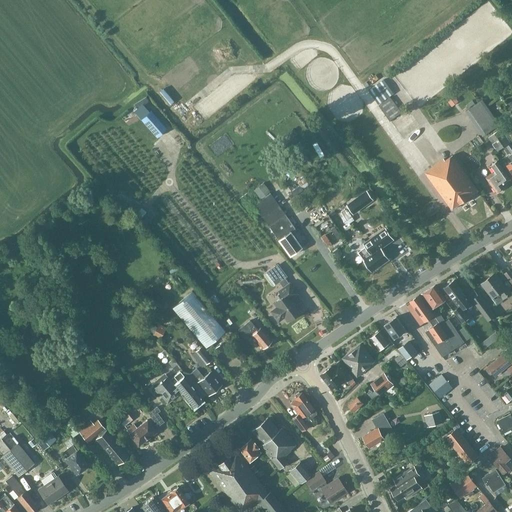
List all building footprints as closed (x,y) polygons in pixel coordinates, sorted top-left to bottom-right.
[(219,79),(227,72),(214,56),(206,62),(219,79)] [(383,79),(368,90),(378,104),(393,93),(383,79)] [(379,105),(390,120),(401,112),(391,96),(379,105)] [(448,102),(452,107),(458,102),(454,98),(448,102)] [(467,109),(484,135),(498,125),(494,119),(495,118),(486,105),(484,106),(480,100),(467,109)] [(142,120),(157,137),(167,128),(151,110),(149,112),(142,103),(136,108),(132,111),(141,120),(142,120)] [(511,141),(511,118),(501,126),(511,142),(511,141)] [(497,150),(510,141),(501,128),(491,135),(488,137),(497,150)] [(511,151),(511,143),(511,142),(503,147),(508,154),(511,151)] [(469,197),(478,190),(452,155),(445,160),(444,158),(425,172),(452,209),(461,203),(463,203),(468,200),(469,197)] [(502,184),(510,178),(497,161),(489,166),(494,172),(486,177),(496,191),(497,190),(499,191),(502,189),(502,187),(503,186),(502,184)] [(304,179),(298,183),(302,189),(308,185),(304,179)] [(264,184),(255,191),(260,198),(270,191),(264,184)] [(367,191),(357,199),(363,207),(373,200),(367,191)] [(301,248),(289,231),(294,228),(270,193),(254,205),(278,239),(290,256),(301,248)] [(138,205),(132,211),(136,214),(141,208),(138,205)] [(289,219),(293,216),(287,207),(282,210),(289,219)] [(354,220),(347,209),(339,213),(346,225),(354,220)] [(146,212),(141,217),(146,222),(152,217),(146,211),(146,212)] [(359,252),(365,259),(364,260),(372,271),(389,259),(381,248),(387,244),(393,239),(387,231),(366,245),(367,246),(359,252)] [(284,276),(276,265),(267,271),(275,282),(277,281),(284,290),(277,295),(279,298),(273,303),(276,307),(272,310),(272,313),(276,319),(279,320),(283,317),(286,321),(299,312),(291,301),(293,299),(291,297),(295,294),(283,277),(284,276)] [(511,293),(508,288),(504,282),(502,283),(495,273),(482,283),(493,298),(499,293),(503,299),(511,293)] [(463,295),(459,288),(453,280),(444,287),(454,301),(458,306),(453,311),(462,322),(469,317),(463,310),(471,304),(463,295)] [(445,300),(437,288),(435,285),(422,293),(432,308),(445,300)] [(225,331),(191,291),(172,308),(205,347),(225,331)] [(210,293),(207,300),(214,303),(217,296),(210,293)] [(410,309),(418,320),(422,317),(424,321),(429,318),(434,325),(439,321),(435,315),(434,315),(419,294),(410,300),(414,306),(410,309)] [(495,315),(479,294),(473,299),(488,320),(495,315)] [(439,321),(443,319),(439,312),(435,315),(439,321)] [(396,317),(385,325),(393,337),(405,329),(396,317)] [(439,321),(434,325),(430,328),(426,331),(442,356),(464,341),(465,341),(471,337),(463,327),(457,331),(449,319),(441,325),(440,324),(444,321),(443,319),(439,321)] [(257,330),(254,325),(249,320),(238,329),(246,339),(251,334),(263,348),(271,341),(260,328),(257,330)] [(156,327),(153,333),(153,334),(159,338),(164,327),(158,324),(156,327)] [(389,347),(394,343),(389,338),(387,339),(380,330),(370,338),(379,349),(387,344),(389,347)] [(483,349),(500,337),(496,332),(479,344),(483,349)] [(398,348),(407,359),(417,351),(408,340),(398,348)] [(369,365),(374,361),(361,343),(342,358),(357,376),(370,366),(369,365)] [(191,354),(202,367),(212,358),(201,345),(191,354)] [(470,356),(477,352),(474,347),(467,350),(470,356)] [(511,361),(504,352),(487,366),(493,372),(496,369),(500,373),(511,362),(511,361)] [(401,366),(407,361),(401,354),(395,359),(401,366)] [(172,359),(168,363),(176,372),(180,369),(172,359)] [(333,365),(320,375),(331,388),(344,378),(348,383),(351,387),(356,383),(353,380),(339,362),(334,366),(333,365)] [(204,377),(200,373),(196,368),(190,373),(193,378),(207,395),(221,384),(211,371),(204,377)] [(203,400),(180,372),(174,376),(174,377),(170,380),(168,377),(163,381),(162,380),(159,382),(160,383),(155,387),(156,389),(155,390),(157,393),(159,393),(167,403),(180,393),(193,408),(203,400)] [(373,400),(380,394),(386,389),(391,395),(397,390),(393,384),(384,373),(371,383),(376,390),(373,392),(371,390),(367,393),(373,400)] [(429,385),(440,398),(453,387),(442,374),(429,385)] [(316,412),(301,392),(300,393),(298,392),(294,395),(294,397),(293,398),(295,400),(290,403),(297,414),(292,418),(301,431),(307,426),(304,422),(316,413),(316,412)] [(507,392),(502,396),(506,402),(511,398),(507,392)] [(354,411),(362,402),(357,397),(349,405),(354,411)] [(158,426),(163,422),(157,413),(160,411),(157,407),(148,413),(158,426)] [(439,411),(430,414),(433,425),(442,423),(439,411)] [(126,412),(118,419),(124,426),(133,419),(126,412)] [(377,445),(385,440),(395,434),(384,415),(374,421),(378,428),(363,436),(369,447),(376,443),(377,445)] [(497,421),(503,432),(511,427),(511,422),(508,415),(497,421)] [(290,449),(295,444),(281,428),(278,430),(267,418),(252,431),(263,443),(259,446),(279,469),(286,462),(282,457),(291,450),(290,449)] [(117,464),(128,456),(98,420),(93,424),(90,420),(77,430),(87,442),(99,433),(101,436),(97,439),(117,464)] [(138,445),(156,432),(147,420),(136,428),(133,424),(126,429),(127,429),(123,432),(125,436),(129,433),(138,445)] [(64,425),(73,437),(78,433),(69,421),(64,425)] [(477,455),(461,435),(465,432),(457,422),(452,426),(455,430),(446,436),(467,463),(477,455)] [(50,432),(37,443),(44,450),(56,440),(50,432)] [(17,475),(20,473),(32,463),(7,433),(0,438),(0,448),(4,454),(1,456),(17,475)] [(28,442),(31,447),(36,443),(32,438),(28,442)] [(248,461),(260,452),(250,439),(238,448),(248,461)] [(76,474),(89,464),(77,449),(76,451),(72,446),(65,451),(69,456),(65,459),(76,474)] [(503,463),(510,458),(501,447),(488,458),(502,474),(509,469),(503,463)] [(287,511),(270,491),(268,493),(253,474),(249,469),(236,451),(227,457),(217,464),(218,465),(209,471),(239,511),(247,506),(248,508),(258,501),(267,511),(287,511)] [(326,462),(334,455),(330,451),(322,458),(326,462)] [(299,483),(310,474),(300,461),(289,470),(299,483)] [(398,484),(390,489),(397,500),(404,496),(405,498),(415,491),(422,487),(417,478),(420,476),(423,474),(424,470),(421,465),(417,464),(414,466),(403,473),(394,478),(398,484)] [(496,470),(483,478),(487,485),(489,484),(493,492),(505,485),(501,477),(496,470)] [(330,503),(347,492),(338,478),(327,486),(324,482),(325,481),(318,471),(305,480),(311,490),(319,485),(322,489),(321,489),(330,503)] [(467,473),(451,485),(457,493),(462,489),(465,493),(476,485),(467,473)] [(31,511),(38,507),(26,491),(25,492),(21,487),(22,486),(12,475),(5,480),(18,497),(17,498),(28,511),(31,511)] [(48,504),(68,490),(58,476),(38,489),(48,504)] [(170,511),(168,511),(167,511),(175,511),(188,502),(187,501),(191,499),(191,496),(189,493),(186,492),(182,494),(176,486),(167,493),(167,494),(161,499),(170,511)] [(5,511),(20,511),(6,494),(0,499),(0,507),(1,507),(5,511)] [(488,500),(482,494),(478,497),(483,504),(488,500)] [(163,511),(164,511),(152,497),(140,507),(143,511),(163,511)] [(424,511),(423,511),(430,505),(426,499),(407,511),(424,511)] [(457,499),(448,505),(452,511),(461,504),(457,499)] [(216,503),(209,508),(211,511),(214,511),(220,508),(216,503)]
